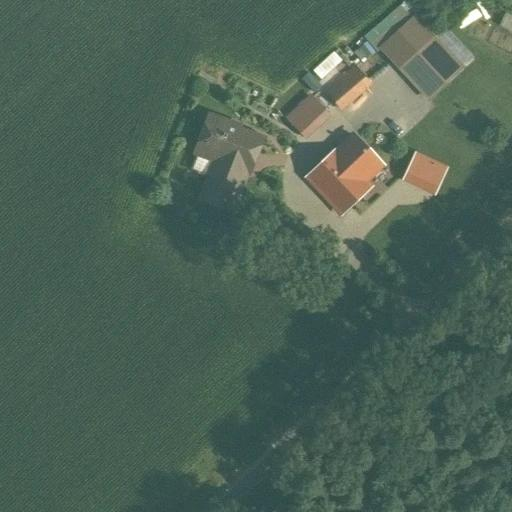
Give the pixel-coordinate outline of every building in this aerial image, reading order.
[(374,45),(383,55),(421,19),(412,10),(374,45)] [(435,36),(397,71),(428,103),(475,60),(446,28),(436,37),(435,36)] [(355,66),(323,92),(341,113),(372,86),(355,66)] [(331,118),(310,95),(285,119),(306,141),(331,118)] [(264,136),(243,128),(244,125),(207,112),(191,157),(210,164),(197,200),(232,213),(245,176),(249,177),(264,136)] [(369,183),(386,167),(352,132),(303,179),(340,218),(373,187),(369,183)] [(448,168),(415,152),(401,182),(435,198),(448,168)]
